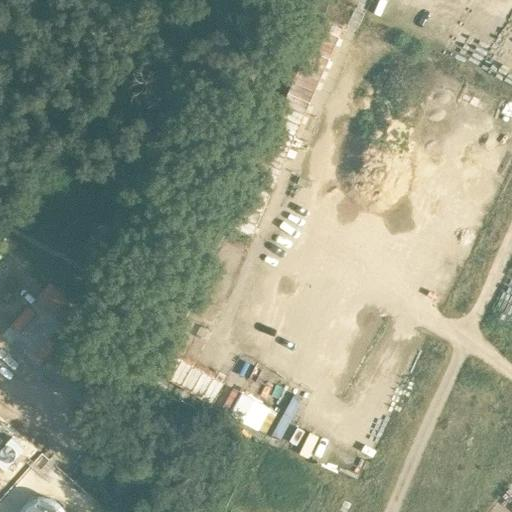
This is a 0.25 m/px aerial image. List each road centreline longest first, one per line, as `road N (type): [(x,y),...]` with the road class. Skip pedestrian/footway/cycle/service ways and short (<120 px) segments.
road 1 (track): [(284,0),(162,268),(85,385),(54,401)]
road 2 (track): [(511,243),(393,511)]
